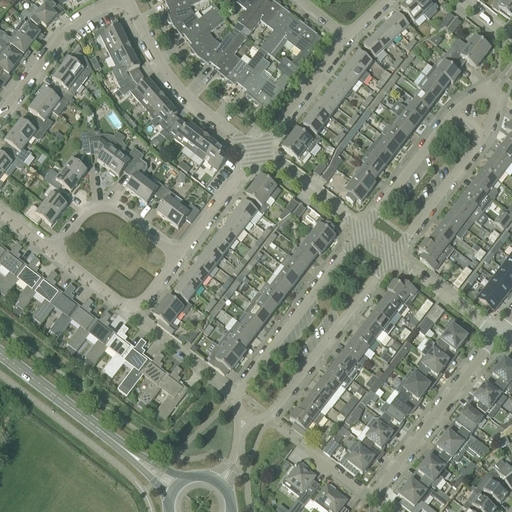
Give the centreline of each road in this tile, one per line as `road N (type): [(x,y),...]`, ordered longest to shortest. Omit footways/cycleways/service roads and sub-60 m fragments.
road 1 (residential): [(392,256),(485,132),(490,94),(455,110),(362,230)]
road 2 (residential): [(362,230),(237,405)]
road 3 (residential): [(259,420),(392,256)]
road 4 (residential): [(259,152),(185,94),(126,0)]
road 5 (residential): [(375,497),(497,337)]
road 6 (residential): [(0,116),(61,36),(116,0)]
road 7 (residential): [(179,253),(105,202),(84,209),(52,252)]
road 8 (primary): [(129,453),(0,354)]
road 9 (residential): [(259,152),(346,37)]
road 10 (residential): [(497,337),(392,256)]
road 11 (residential): [(362,230),(259,152)]
road 12 (residential): [(179,253),(259,152)]
